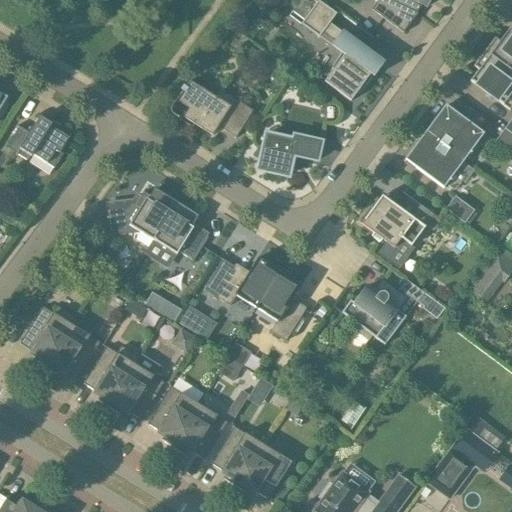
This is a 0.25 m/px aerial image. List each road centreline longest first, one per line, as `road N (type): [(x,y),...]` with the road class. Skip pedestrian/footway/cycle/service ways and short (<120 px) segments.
road 1 (residential): [(304,229),(476,0)]
road 2 (residential): [(186,511),(0,393)]
road 3 (residential): [(0,291),(127,119)]
road 4 (residential): [(304,229),(127,119)]
road 5 (residential): [(0,430),(127,511)]
road 6 (residential): [(127,119),(0,40)]
